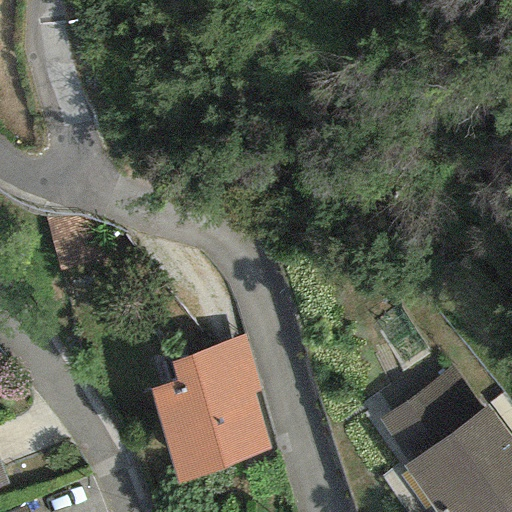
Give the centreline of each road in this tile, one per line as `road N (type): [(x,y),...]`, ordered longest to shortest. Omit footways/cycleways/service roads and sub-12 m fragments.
road 1 (unclassified): [(43,0),(44,50),(81,151),(75,186),(30,182),(0,161)]
road 2 (unclassified): [(0,309),(79,409),(126,511)]
